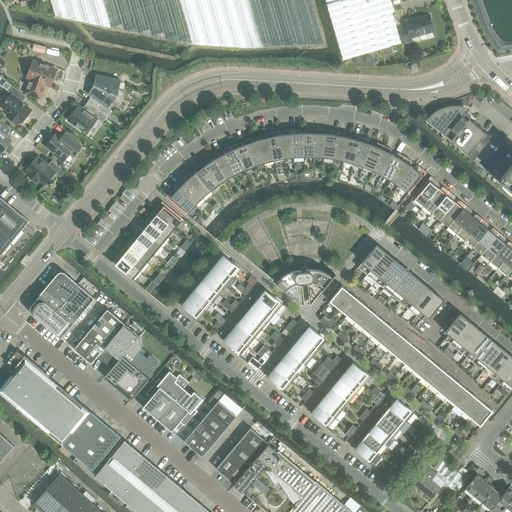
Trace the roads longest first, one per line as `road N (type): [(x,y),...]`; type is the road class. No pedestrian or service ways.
road 1 (residential): [(511,230),(393,129),(331,112),(253,118),(187,150),(150,183)]
road 2 (unclassified): [(402,511),(90,254)]
road 3 (tertiary): [(121,161),(199,84),(416,89)]
road 4 (unclassified): [(239,511),(0,313)]
road 5 (residential): [(511,347),(377,232)]
road 6 (residential): [(0,172),(69,91),(76,66)]
